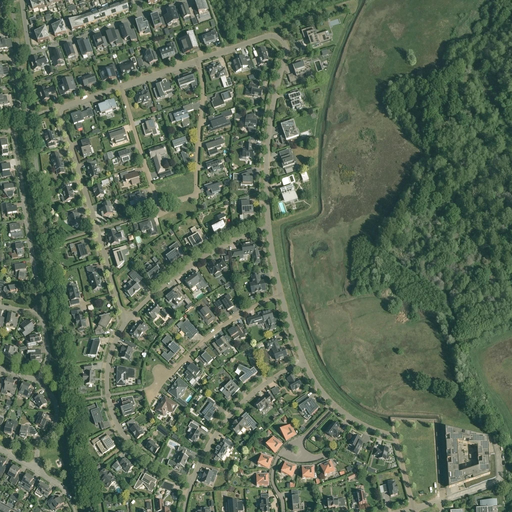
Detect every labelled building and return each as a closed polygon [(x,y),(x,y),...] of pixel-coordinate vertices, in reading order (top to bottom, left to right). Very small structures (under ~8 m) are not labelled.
[(39,9),(35,0),(29,0),(31,6),(28,7),(30,11),(38,8),(39,9)] [(42,0),(35,0),(39,9),(48,6),(45,1),(43,2),(42,0)] [(205,0),(195,4),(197,8),(194,9),(196,16),(199,15),(203,15),(205,15),(208,10),(205,0)] [(120,3),(123,12),(128,10),(129,10),(126,2),(120,4),(120,3)] [(120,3),(114,5),(117,14),(123,12),(120,3)] [(114,5),(108,7),(112,16),(117,14),(114,5)] [(184,19),(190,16),(191,19),(195,18),(192,9),(189,10),(188,10),(187,6),(184,7),(184,6),(180,7),(181,8),(180,8),(184,19)] [(108,7),(103,9),(106,18),(112,16),(108,7)] [(103,10),(98,12),(100,20),(106,18),(103,9),(102,9),(103,10)] [(165,17),(168,26),(172,25),(171,23),(178,21),(174,9),(167,12),(168,16),(165,17)] [(98,12),(92,14),(94,22),(100,20),(98,12)] [(92,14),(86,16),(89,24),(94,22),(92,14)] [(158,15),(151,17),(155,29),(161,26),(162,28),(166,26),(163,19),(160,20),(158,15)] [(80,17),(84,27),(84,26),(89,24),(86,16),(81,18),(80,17)] [(74,18),(78,29),(84,27),(80,17),(75,19),(74,18)] [(74,18),(65,21),(68,27),(70,26),(72,31),(78,29),(74,18)] [(139,22),(136,23),(139,34),(149,30),(150,33),(151,33),(146,19),(139,22)] [(61,35),(66,33),(64,28),(67,27),(68,27),(65,21),(62,22),(62,23),(57,25),(57,24),(61,35)] [(57,24),(48,27),(50,33),(53,32),(55,37),(61,35),(57,24)] [(127,26),(121,28),(122,33),(121,34),(123,38),(124,38),(125,40),(130,38),(131,42),(136,41),(133,32),(130,33),(127,26)] [(45,29),(40,31),(43,41),(49,39),(47,34),(50,33),(48,27),(45,28),(45,29)] [(301,31),(304,39),(307,38),(311,48),(320,44),(320,43),(324,42),(323,39),(326,38),(327,38),(326,33),(320,35),(320,36),(317,37),(313,27),(301,31)] [(38,43),(43,41),(40,31),(31,34),(33,38),(36,37),(38,43)] [(114,31),(107,34),(110,45),(116,43),(117,46),(122,44),(118,33),(115,34),(114,31)] [(207,37),(206,35),(200,37),(202,43),(204,42),(205,46),(216,42),(214,38),(218,37),(215,31),(210,32),(211,35),(207,37)] [(188,39),(180,42),(184,54),(193,52),(192,50),(198,48),(196,44),(198,43),(196,37),(194,37),(193,34),(187,36),(188,39)] [(107,47),(104,38),(101,40),(100,36),(94,38),(97,49),(103,47),(104,48),(107,47)] [(12,49),(11,40),(6,41),(5,40),(1,40),(3,51),(7,51),(7,50),(12,49)] [(92,54),(88,42),(84,44),(83,42),(78,43),(82,54),(85,53),(86,56),(92,54)] [(168,45),(169,50),(160,53),(163,60),(174,57),(173,55),(176,53),(173,44),(168,45)] [(71,45),(64,48),(65,52),(66,52),(68,57),(74,55),(75,57),(79,56),(76,48),(73,49),(71,45)] [(259,59),(256,61),(258,67),(264,65),(263,62),(268,61),(267,56),(268,56),(268,55),(267,52),(266,52),(265,52),(264,49),(256,51),(259,59)] [(53,53),(55,58),(52,59),(55,67),(61,65),(60,62),(63,60),(60,50),(53,53)] [(155,55),(149,52),(144,54),(147,62),(149,62),(150,65),(157,62),(155,55)] [(237,60),(232,62),(236,73),(241,71),(240,68),(243,68),(248,66),(249,68),(250,69),(252,69),(253,69),(250,58),(245,59),(244,56),(239,57),(240,60),(238,61),(237,60)] [(38,58),(30,60),(34,71),(41,68),(41,67),(46,65),(44,58),(38,60),(38,58)] [(131,59),(132,62),(119,67),(122,74),(127,73),(127,74),(130,73),(130,72),(135,70),(133,65),(137,64),(135,58),(131,59)] [(301,64),(301,63),(301,62),(300,62),(300,61),(299,61),(298,61),(297,61),(296,61),(296,62),(295,62),(295,63),(295,64),(296,66),(293,67),(295,74),(288,76),(290,83),(297,80),(298,80),(298,79),(298,78),(298,77),(305,75),(306,77),(311,76),(309,69),(306,70),(304,63),(301,64)] [(208,68),(208,69),(210,76),(211,76),(219,73),(221,78),(227,76),(225,69),(222,70),(220,64),(216,66),(215,63),(211,65),(212,67),(208,68)] [(106,71),(106,72),(101,74),(103,81),(111,78),(112,79),(116,78),(114,72),(117,71),(114,64),(111,66),(112,69),(106,71)] [(2,66),(0,66),(0,78),(4,77),(4,76),(9,75),(8,66),(7,66),(7,67),(2,68),(2,66)] [(187,85),(191,84),(193,90),(195,89),(195,90),(196,89),(197,88),(197,90),(196,80),(194,81),(193,77),(192,78),(191,74),(183,77),(184,80),(178,82),(181,90),(187,87),(187,85)] [(81,85),(84,84),(85,87),(96,84),(93,76),(83,80),(82,77),(78,78),(81,85)] [(64,86),(58,88),(61,95),(73,91),(72,89),(75,88),(76,90),(72,78),(66,81),(67,84),(64,85),(64,86)] [(254,96),(254,97),(258,98),(258,97),(261,97),(263,90),(259,90),(259,86),(260,80),(259,80),(250,83),(250,84),(248,91),(247,90),(246,96),(251,97),(251,95),(254,96)] [(163,84),(162,84),(156,86),(157,89),(154,90),(157,100),(168,96),(167,93),(172,91),(169,82),(166,83),(166,81),(162,83),(163,84)] [(49,99),(48,96),(55,94),(52,87),(46,89),(39,91),(39,92),(38,93),(39,96),(40,96),(41,96),(42,101),(49,99)] [(214,102),(212,103),(214,109),(221,106),(220,104),(232,100),(230,94),(232,93),(231,89),(222,93),(223,96),(213,99),(214,102)] [(291,96),(288,97),(290,102),(291,102),(292,104),(291,104),(293,109),(296,108),(297,110),(302,108),(302,106),(301,105),(300,101),(299,99),(301,98),(300,93),(299,94),(298,90),(290,93),(291,96)] [(148,92),(144,93),(143,91),(142,91),(137,93),(138,95),(135,97),(137,104),(142,102),(143,104),(148,102),(148,100),(151,99),(148,92)] [(11,95),(3,97),(4,106),(9,105),(9,106),(13,105),(11,95)] [(105,103),(106,104),(98,106),(100,112),(99,112),(100,116),(106,114),(105,113),(112,110),(113,111),(119,109),(117,103),(115,104),(114,101),(110,102),(110,101),(105,103)] [(174,113),(169,115),(172,123),(176,122),(177,123),(182,121),(182,124),(183,124),(184,127),(187,126),(190,125),(188,119),(186,113),(193,110),(191,105),(183,108),(184,110),(178,112),(179,115),(175,116),(174,113)] [(84,122),(82,118),(84,119),(89,117),(90,118),(94,116),(91,109),(87,110),(87,111),(81,113),(80,112),(71,116),(74,125),(75,125),(77,130),(83,128),(81,124),(80,123),(84,122)] [(211,125),(209,126),(211,131),(218,128),(218,127),(221,125),(222,127),(229,124),(227,118),(232,117),(230,112),(221,115),(222,116),(210,120),(211,125)] [(253,114),(244,117),(245,120),(246,120),(245,128),(250,129),(249,131),(255,132),(257,124),(256,124),(257,118),(255,118),(253,114)] [(145,136),(153,134),(152,131),(155,129),(154,124),(156,123),(154,118),(148,120),(149,123),(142,125),(145,136)] [(284,136),(280,138),(282,144),(297,139),(297,138),(298,137),(293,122),(281,126),(284,136)] [(124,131),(118,133),(117,130),(109,133),(109,132),(108,132),(113,146),(111,141),(115,140),(116,144),(127,141),(128,141),(124,131)] [(53,132),(50,133),(49,131),(45,132),(46,134),(45,135),(46,138),(45,138),(46,141),(47,141),(48,144),(47,144),(49,148),(55,146),(54,142),(56,142),(53,132)] [(0,147),(2,147),(2,151),(1,152),(2,155),(8,154),(6,141),(7,141),(7,137),(0,138),(0,147)] [(210,157),(219,154),(217,150),(221,149),(220,147),(224,146),(221,137),(215,140),(216,143),(206,146),(210,157)] [(173,143),(174,149),(181,146),(183,153),(181,153),(183,161),(189,159),(187,153),(189,152),(185,139),(180,140),(181,141),(173,143)] [(88,140),(79,143),(81,147),(82,146),(83,150),(82,150),(84,158),(92,156),(90,149),(89,148),(91,148),(90,144),(89,144),(88,140)] [(246,160),(246,158),(254,159),(254,151),(251,151),(251,149),(252,149),(252,144),(245,144),(244,148),(245,148),(245,150),(243,150),(243,153),(241,153),(241,159),(246,160)] [(153,158),(158,174),(165,172),(160,156),(166,154),(164,147),(149,151),(151,158),(153,158)] [(117,155),(118,159),(112,161),(114,166),(118,164),(118,162),(119,162),(119,163),(123,161),(123,163),(130,161),(129,159),(133,158),(131,150),(122,153),(122,152),(118,153),(119,154),(117,155)] [(283,165),(282,165),(283,169),(285,168),(285,170),(293,168),(293,166),(294,165),(294,163),(295,162),(295,161),(295,160),(295,159),(294,159),(294,158),(294,157),(291,158),(288,150),(280,153),(281,159),(282,163),(283,163),(283,165)] [(60,158),(58,153),(51,156),(53,160),(52,161),(55,171),(58,170),(60,174),(65,173),(63,169),(64,168),(61,158),(60,158)] [(98,177),(95,166),(97,165),(96,161),(89,163),(90,167),(87,168),(91,179),(98,177)] [(208,170),(209,169),(211,173),(224,169),(223,164),(222,165),(220,161),(206,166),(208,170)] [(4,162),(0,162),(0,169),(2,169),(3,178),(7,178),(7,179),(13,178),(11,174),(10,174),(10,172),(11,172),(10,165),(4,165),(4,162)] [(237,174),(237,179),(238,179),(238,182),(241,182),(241,186),(253,186),(253,178),(250,178),(250,175),(253,174),(251,170),(253,169),(237,174)] [(139,179),(138,174),(137,172),(128,175),(127,172),(120,174),(123,184),(126,183),(127,183),(127,182),(131,181),(132,186),(140,183),(139,179)] [(294,183),(292,177),(282,180),(284,186),(294,183)] [(9,198),(12,198),(15,190),(14,190),(13,185),(8,186),(7,182),(0,184),(2,191),(5,191),(4,192),(9,198)] [(67,184),(60,186),(62,190),(64,194),(62,199),(63,203),(67,201),(67,202),(70,201),(70,200),(74,199),(72,195),(74,195),(73,191),(71,191),(70,188),(71,188),(70,187),(68,188),(67,184)] [(208,192),(206,192),(208,197),(222,192),(220,188),(222,187),(220,184),(207,188),(208,192)] [(93,188),(94,190),(93,190),(94,194),(95,193),(96,198),(100,197),(100,198),(104,197),(103,196),(104,196),(101,186),(93,188)] [(280,190),(282,196),(284,195),(285,197),(287,201),(296,198),(293,192),(295,191),(293,186),(280,190)] [(129,196),(131,202),(133,201),(135,205),(136,205),(137,208),(144,205),(143,203),(146,202),(144,194),(136,197),(136,194),(129,196)] [(99,210),(100,214),(101,214),(102,217),(106,216),(109,217),(110,215),(113,214),(112,211),(114,208),(111,207),(110,202),(102,204),(103,208),(104,207),(104,208),(105,208),(104,209),(99,210)] [(241,206),(242,216),(243,216),(243,221),(250,218),(250,217),(249,218),(249,215),(254,215),(253,207),(250,207),(249,202),(239,202),(240,206),(241,206)] [(18,214),(17,207),(12,207),(11,204),(0,206),(1,213),(7,212),(7,216),(18,214)] [(64,214),(65,218),(68,217),(69,221),(71,220),(73,228),(75,227),(76,228),(77,228),(78,228),(78,227),(79,226),(81,225),(78,218),(79,218),(78,214),(73,216),(72,212),(64,214)] [(215,235),(218,234),(219,234),(221,233),(221,232),(226,230),(224,226),(226,225),(224,220),(226,219),(223,215),(217,218),(220,222),(215,224),(216,227),(212,229),(215,235)] [(138,223),(140,228),(141,228),(142,232),(148,230),(150,236),(158,234),(154,222),(149,224),(148,220),(138,223)] [(21,231),(19,225),(9,226),(10,231),(9,232),(12,235),(13,238),(15,238),(17,239),(17,238),(23,237),(22,231),(21,231)] [(203,243),(202,242),(200,238),(203,236),(199,230),(197,231),(194,228),(190,230),(194,236),(192,238),(191,238),(188,240),(187,239),(185,240),(187,244),(186,244),(186,245),(188,244),(190,246),(191,245),(193,248),(196,246),(197,247),(203,243)] [(107,234),(109,238),(108,238),(109,238),(110,241),(109,241),(110,241),(111,245),(119,243),(118,240),(122,239),(120,233),(116,234),(115,232),(107,234)] [(18,256),(24,255),(23,251),(23,245),(22,245),(21,242),(15,243),(16,251),(14,252),(15,255),(12,255),(13,259),(12,259),(18,258),(18,256)] [(80,242),(74,244),(70,246),(72,253),(79,253),(81,259),(88,257),(87,254),(90,253),(88,246),(85,247),(85,245),(82,246),(80,242)] [(172,262),(176,259),(177,259),(180,257),(176,250),(180,247),(177,243),(169,249),(171,251),(167,254),(168,256),(166,257),(171,264),(171,263),(172,263),(172,262)] [(242,250),(236,251),(233,251),(231,252),(232,258),(234,257),(239,256),(240,260),(244,259),(243,256),(252,254),(254,264),(260,264),(257,247),(254,248),(254,244),(249,245),(249,244),(246,245),(241,246),(242,250)] [(124,263),(121,252),(127,250),(126,247),(113,251),(113,254),(118,269),(124,263)] [(153,277),(154,278),(157,275),(156,274),(160,271),(161,271),(157,267),(160,264),(155,258),(153,260),(156,264),(155,265),(155,264),(155,265),(151,268),(148,264),(145,266),(148,270),(145,273),(144,273),(150,280),(150,279),(153,277)] [(208,264),(210,267),(208,268),(212,275),(213,274),(214,275),(220,272),(219,270),(226,267),(222,260),(217,263),(217,264),(216,265),(214,261),(208,264)] [(19,275),(18,280),(24,281),(25,276),(27,276),(26,276),(26,272),(26,271),(27,271),(26,264),(20,265),(19,262),(12,263),(13,267),(15,266),(15,272),(17,272),(17,275),(19,275)] [(92,273),(93,273),(91,267),(86,268),(88,274),(89,274),(89,277),(92,287),(93,287),(94,291),(101,289),(100,284),(101,284),(99,279),(98,280),(97,275),(92,276),(92,273)] [(184,281),(191,290),(196,286),(199,291),(203,287),(204,289),(207,287),(198,273),(195,275),(194,274),(184,281)] [(253,285),(250,285),(252,293),(265,290),(265,289),(265,288),(265,287),(265,286),(265,285),(265,284),(264,284),(264,282),(261,283),(260,281),(259,275),(255,276),(255,273),(251,274),(253,285)] [(124,288),(126,290),(125,291),(124,291),(126,293),(125,294),(128,297),(130,296),(131,298),(131,297),(134,294),(135,294),(137,292),(140,289),(141,289),(134,282),(134,283),(132,280),(124,288)] [(6,289),(5,286),(6,282),(0,281),(0,282),(0,292),(4,293),(7,295),(9,294),(10,298),(10,297),(11,297),(12,297),(14,296),(14,295),(15,294),(16,292),(17,292),(17,291),(18,290),(16,286),(9,288),(8,288),(6,289)] [(77,286),(75,286),(74,285),(73,285),(73,284),(72,284),(72,285),(71,285),(71,286),(70,286),(70,287),(71,289),(69,290),(70,293),(69,293),(70,297),(72,302),(69,303),(70,307),(80,304),(79,299),(80,299),(79,297),(79,293),(78,294),(77,286)] [(177,306),(182,302),(184,301),(188,305),(192,302),(186,295),(184,296),(176,287),(172,291),(173,292),(169,295),(170,297),(166,301),(168,304),(173,301),(177,306)] [(214,304),(217,309),(218,309),(219,309),(221,308),(221,307),(224,305),(227,311),(233,307),(232,307),(228,302),(232,300),(228,295),(214,304)] [(205,299),(201,301),(205,306),(205,307),(207,305),(209,308),(211,306),(209,304),(205,299)] [(155,305),(147,313),(152,319),(154,320),(155,320),(157,318),(157,317),(156,316),(161,311),(155,305)] [(212,314),(207,307),(199,313),(201,316),(202,316),(206,321),(205,322),(208,325),(214,320),(210,315),(212,314)] [(79,309),(71,311),(72,316),(73,316),(75,322),(76,322),(77,325),(78,330),(79,331),(80,331),(80,332),(81,332),(82,332),(85,331),(84,328),(85,328),(86,327),(85,323),(86,323),(85,320),(84,320),(83,316),(78,318),(77,315),(80,314),(79,309)] [(247,320),(249,326),(259,323),(260,323),(266,321),(269,331),(276,329),(274,324),(277,323),(274,317),(273,317),(271,311),(265,313),(265,312),(258,314),(258,316),(247,320)] [(10,328),(10,327),(16,328),(18,320),(14,319),(15,316),(9,315),(7,324),(6,325),(6,327),(6,328),(9,328),(10,328)] [(99,326),(95,331),(96,335),(104,334),(103,330),(104,330),(104,329),(106,330),(112,320),(110,319),(109,316),(110,316),(110,315),(106,316),(104,316),(103,317),(99,318),(100,318),(101,321),(98,326),(99,326)] [(24,330),(21,332),(25,337),(35,329),(33,326),(36,324),(33,321),(29,322),(28,320),(21,326),(24,330)] [(181,322),(177,326),(179,329),(180,328),(182,330),(182,331),(180,334),(182,337),(185,335),(187,337),(188,337),(191,339),(192,339),(193,337),(194,337),(193,337),(198,333),(187,321),(184,324),(181,322)] [(141,337),(142,334),(143,334),(142,333),(145,330),(146,331),(148,328),(141,323),(139,326),(137,324),(134,328),(132,330),(130,334),(138,340),(140,337),(141,337)] [(231,338),(232,337),(234,340),(239,337),(241,339),(245,338),(242,324),(241,324),(235,328),(234,328),(228,332),(231,338)] [(33,336),(33,337),(30,337),(31,341),(27,342),(28,348),(37,346),(36,343),(40,342),(41,341),(41,338),(40,338),(39,336),(37,336),(36,335),(33,336)] [(165,353),(161,356),(167,361),(172,355),(173,357),(180,350),(178,348),(179,347),(177,345),(176,346),(171,342),(172,340),(167,336),(165,339),(162,342),(169,348),(169,347),(172,350),(167,355),(165,353)] [(212,345),(220,356),(220,355),(222,354),(223,353),(225,357),(230,353),(228,350),(228,349),(230,348),(231,347),(223,337),(220,339),(221,340),(216,344),(215,343),(212,345)] [(88,355),(96,358),(97,356),(97,354),(98,351),(99,349),(99,347),(100,344),(100,343),(99,339),(91,340),(92,341),(91,342),(92,342),(91,345),(89,345),(88,348),(90,349),(89,355),(88,355)] [(276,339),(266,343),(268,350),(272,349),(273,353),(276,361),(279,359),(280,360),(284,359),(283,358),(287,356),(286,355),(287,354),(286,350),(285,351),(284,349),(280,350),(276,339)] [(121,351),(123,352),(121,358),(127,360),(128,356),(130,357),(132,350),(133,348),(135,349),(137,346),(131,344),(130,346),(129,349),(125,347),(124,347),(123,347),(121,351)] [(2,353),(4,353),(3,357),(10,359),(11,355),(16,356),(18,348),(12,347),(12,349),(6,347),(5,349),(3,348),(2,353)] [(251,349),(247,350),(250,355),(252,360),(256,358),(254,354),(252,348),(251,349)] [(213,361),(211,359),(212,358),(214,360),(216,357),(210,350),(207,352),(206,351),(206,350),(197,359),(203,366),(207,363),(208,365),(213,361)] [(27,357),(31,357),(31,361),(36,361),(36,363),(40,362),(40,361),(41,361),(41,354),(36,354),(36,351),(27,351),(27,357)] [(187,376),(186,378),(190,382),(193,379),(195,381),(198,377),(199,378),(203,374),(192,364),(187,370),(188,371),(185,374),(186,375),(186,376),(187,376)] [(84,367),(84,371),(86,370),(87,373),(86,373),(86,375),(83,375),(83,382),(86,382),(86,384),(94,385),(94,373),(92,373),(91,369),(92,369),(91,366),(84,367)] [(135,370),(126,368),(126,372),(117,372),(117,377),(118,377),(118,380),(117,380),(117,387),(121,387),(121,385),(125,385),(126,385),(126,379),(132,379),(132,378),(135,378),(135,370)] [(243,378),(239,380),(243,385),(246,382),(252,378),(257,373),(254,369),(250,371),(247,370),(245,369),(244,370),(242,373),(244,374),(245,375),(243,377),(243,378)] [(287,379),(290,384),(289,384),(293,392),(296,390),(296,391),(299,389),(298,388),(301,387),(297,379),(296,380),(294,375),(287,379)] [(12,380),(7,379),(7,380),(6,380),(4,385),(5,385),(5,387),(3,387),(1,394),(6,395),(7,391),(10,392),(11,394),(14,395),(17,386),(14,385),(15,383),(11,382),(12,380)] [(172,391),(170,394),(177,399),(179,396),(180,397),(181,397),(182,396),(184,394),(185,392),(184,392),(182,390),(183,389),(185,387),(186,388),(188,386),(181,381),(179,383),(178,382),(177,384),(176,385),(175,385),(171,390),(172,391)] [(229,398),(231,396),(232,397),(239,390),(231,382),(224,388),(226,390),(222,393),(226,397),(225,398),(228,401),(230,399),(229,398)] [(26,385),(23,384),(19,393),(29,398),(33,391),(29,389),(31,386),(27,384),(26,385)] [(31,401),(36,405),(37,404),(40,409),(47,405),(46,404),(46,402),(45,401),(44,400),(42,396),(40,397),(39,396),(36,394),(31,401)] [(256,408),(260,412),(266,407),(267,409),(269,409),(270,408),(270,406),(269,405),(271,403),(275,401),(271,394),(267,397),(264,400),(262,398),(259,400),(259,401),(254,405),(255,406),(254,407),(256,408)] [(126,398),(128,402),(122,404),(124,408),(121,409),(123,417),(135,414),(132,405),(131,406),(130,402),(134,401),(132,397),(126,398)] [(174,412),(173,411),(177,406),(165,398),(156,411),(160,414),(160,415),(164,417),(165,417),(166,417),(166,416),(167,416),(167,415),(167,414),(166,414),(166,413),(168,411),(173,414),(174,412)] [(208,399),(206,402),(207,402),(202,409),(205,411),(204,413),(203,413),(202,415),(205,417),(205,418),(204,419),(209,422),(214,415),(214,414),(216,411),(213,408),(214,407),(213,406),(215,404),(208,399)] [(313,405),(310,400),(305,403),(303,400),(301,401),(301,400),(297,403),(299,407),(299,408),(300,410),(301,412),(302,412),(302,413),(304,412),(305,411),(306,410),(310,417),(318,410),(316,408),(317,407),(315,404),(313,405)] [(95,409),(95,408),(94,408),(96,412),(91,413),(91,412),(95,425),(95,424),(99,423),(102,430),(104,429),(105,429),(100,415),(101,413),(99,412),(96,403),(96,404),(97,408),(95,409)] [(36,421),(38,422),(36,425),(41,427),(40,428),(45,431),(47,427),(46,426),(48,422),(44,421),(45,419),(46,419),(47,416),(40,413),(36,421)] [(233,425),(234,426),(230,429),(233,432),(234,433),(237,435),(240,431),(241,432),(244,428),(243,428),(244,427),(245,428),(246,428),(247,428),(248,428),(249,428),(250,427),(253,430),(253,431),(258,426),(246,413),(241,419),(240,418),(237,422),(236,421),(233,425)] [(127,424),(129,427),(131,429),(130,430),(133,433),(132,433),(134,436),(135,436),(137,439),(137,440),(144,435),(143,435),(143,434),(145,433),(141,428),(140,429),(137,426),(137,425),(136,426),(134,424),(135,423),(133,420),(127,424)] [(5,433),(4,434),(11,435),(13,427),(17,427),(18,422),(12,421),(11,424),(7,423),(5,429),(4,429),(3,433),(5,433)] [(192,442),(193,442),(195,444),(197,440),(197,441),(197,440),(199,437),(199,438),(199,437),(201,434),(197,432),(199,428),(191,423),(188,427),(193,430),(191,435),(190,435),(188,437),(188,439),(189,440),(189,441),(192,442)] [(341,433),(338,431),(337,430),(339,427),(339,426),(337,424),(336,425),(334,423),(329,429),(328,428),(325,433),(331,437),(333,436),(337,439),(341,433)] [(170,434),(160,425),(157,429),(167,437),(170,434)] [(280,431),(286,441),(287,441),(288,440),(289,440),(290,439),(291,439),(291,438),(292,437),(296,435),(290,425),(280,431)] [(20,437),(24,440),(26,438),(27,438),(27,437),(27,436),(27,435),(34,436),(37,434),(33,428),(28,428),(21,427),(21,431),(19,433),(20,434),(20,437)] [(491,454),(495,454),(495,453),(490,438),(487,438),(445,429),(449,490),(465,484),(466,488),(496,477),(495,455),(491,455),(491,454)] [(103,440),(101,436),(91,442),(94,446),(96,444),(103,455),(115,447),(108,436),(103,440)] [(354,447),(351,452),(357,455),(362,445),(359,443),(360,439),(354,436),(352,441),(351,441),(349,445),(354,447)] [(145,443),(148,445),(146,448),(149,450),(148,450),(152,453),(152,452),(155,455),(160,448),(151,441),(152,440),(150,437),(145,443)] [(279,448),(282,445),(273,437),(266,447),(275,454),(276,453),(276,452),(277,452),(278,451),(278,450),(279,449),(279,448)] [(219,447),(218,447),(216,451),(214,456),(216,457),(214,460),(218,462),(220,459),(222,461),(224,456),(225,456),(227,453),(227,452),(228,449),(231,451),(233,448),(235,445),(225,439),(222,443),(221,443),(219,447)] [(375,449),(374,456),(379,457),(378,459),(385,461),(386,459),(388,460),(389,456),(387,456),(388,449),(386,448),(386,447),(382,447),(381,447),(381,451),(375,449)] [(187,451),(180,448),(178,451),(181,452),(180,455),(181,455),(179,459),(178,458),(176,464),(170,461),(169,462),(169,461),(168,464),(168,465),(174,467),(174,468),(179,470),(180,466),(184,468),(188,458),(183,456),(184,454),(185,454),(187,451)] [(258,466),(269,469),(269,468),(270,468),(270,467),(270,466),(271,464),(271,463),(271,462),(273,458),(261,455),(258,466)] [(128,461),(127,462),(125,460),(120,464),(118,462),(112,467),(116,471),(119,468),(120,469),(122,468),(128,473),(129,472),(130,472),(131,471),(131,470),(134,467),(128,461)] [(321,465),(320,465),(324,476),(335,471),(330,461),(327,462),(325,463),(324,463),(323,463),(322,464),(321,464),(321,465)] [(292,477),(296,466),(292,465),(291,465),(290,464),(289,464),(288,463),(287,463),(286,463),(285,462),(281,474),(292,477)] [(9,472),(8,474),(11,477),(8,480),(9,482),(14,485),(19,478),(16,476),(20,471),(19,470),(19,469),(17,467),(15,467),(14,466),(11,470),(9,470),(9,472)] [(314,478),(313,467),(309,467),(308,467),(307,467),(306,467),(305,467),(304,467),(303,467),(302,467),(302,479),(314,478)] [(99,475),(103,480),(101,481),(105,485),(105,486),(107,488),(108,488),(115,481),(111,477),(112,476),(108,473),(107,473),(104,470),(99,475)] [(203,479),(202,483),(209,486),(212,476),(216,477),(218,472),(212,470),(211,473),(206,471),(205,475),(204,475),(203,479)] [(349,481),(358,477),(356,473),(347,477),(347,478),(348,481),(349,480),(349,481)] [(157,482),(153,479),(145,475),(145,476),(142,474),(134,489),(136,490),(144,483),(149,487),(149,491),(150,492),(152,493),(156,485),(155,485),(157,482)] [(28,475),(25,479),(24,479),(22,483),(26,485),(24,488),(30,491),(35,483),(32,481),(33,479),(28,475)] [(257,486),(269,486),(268,485),(269,484),(269,483),(269,482),(268,481),(268,480),(268,479),(268,475),(256,475),(257,486)] [(165,482),(160,488),(172,492),(174,486),(165,482)] [(38,489),(35,494),(41,498),(42,496),(47,499),(52,492),(49,490),(49,489),(44,485),(42,483),(41,484),(38,489)] [(388,485),(382,486),(384,494),(388,493),(388,492),(389,492),(391,497),(395,496),(394,495),(397,495),(396,491),(397,491),(396,487),(395,483),(388,485)] [(194,499),(199,496),(194,488),(189,492),(194,499)] [(366,504),(365,493),(364,494),(363,490),(357,491),(358,495),(357,495),(357,496),(351,497),(353,504),(356,504),(356,502),(358,501),(359,505),(366,504)] [(292,511),(293,511),(303,511),(303,507),(296,505),(296,503),(299,502),(298,497),(298,495),(300,495),(300,494),(300,492),(300,491),(299,491),(298,491),(296,491),(291,491),(292,495),(291,495),(292,503),(293,508),(292,508),(292,509),(292,511)] [(262,511),(269,511),(269,509),(270,509),(270,505),(269,505),(268,502),(268,499),(269,499),(269,495),(261,495),(261,499),(262,499),(262,502),(262,506),(260,506),(261,510),(262,510),(262,511)] [(53,499),(48,502),(49,505),(48,506),(52,511),(56,509),(57,508),(57,509),(58,509),(59,509),(60,509),(61,509),(62,509),(63,509),(63,505),(64,504),(60,498),(55,501),(53,499)] [(338,500),(327,501),(327,502),(323,502),(324,508),(328,508),(328,509),(338,508),(338,500)] [(163,501),(156,502),(157,511),(161,511),(160,511),(169,511),(169,510),(165,510),(163,509),(163,501)] [(237,511),(240,511),(239,511),(240,511),(244,511),(243,502),(237,502),(237,501),(228,502),(229,507),(226,507),(226,511),(237,511)] [(493,511),(493,508),(501,507),(501,506),(495,507),(495,501),(481,502),(482,508),(476,509),(476,511),(493,511)]
